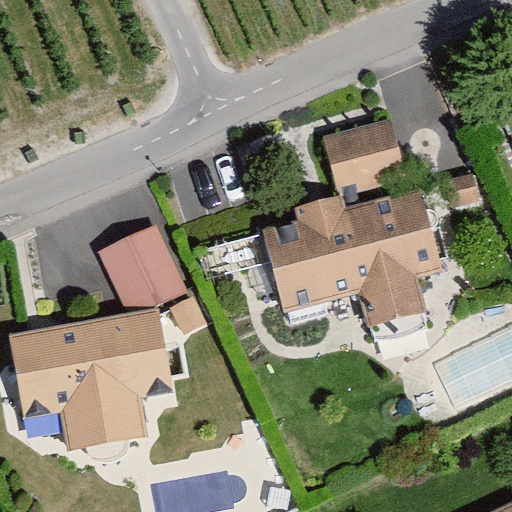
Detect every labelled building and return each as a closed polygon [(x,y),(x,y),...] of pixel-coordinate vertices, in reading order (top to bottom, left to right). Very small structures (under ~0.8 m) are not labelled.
[(397,124),(329,140),(343,197),(410,181),(397,124)] [(479,180),(450,187),(457,215),(486,207),(479,180)] [(303,223),(272,230),(290,309),(371,291),(379,325),(433,313),(425,278),(449,272),(431,192),(353,210),(350,197),(300,208),(303,223)] [(20,329),(34,418),(76,411),(81,448),(155,436),(149,397),(186,391),(172,304),(193,294),(161,226),(103,253),(131,312),(20,329)] [(199,299),(178,309),(191,335),(212,325),(199,299)]
